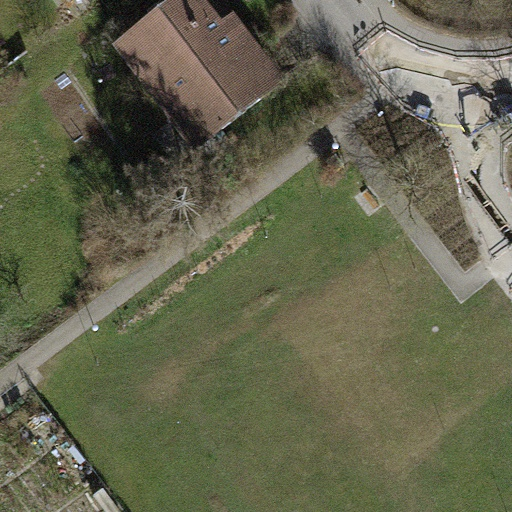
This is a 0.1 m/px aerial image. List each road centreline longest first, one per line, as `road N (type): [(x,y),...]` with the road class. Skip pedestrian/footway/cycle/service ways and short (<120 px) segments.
road 1 (residential): [(357,0),(413,71),(473,96)]
road 2 (residential): [(473,96),(511,217)]
